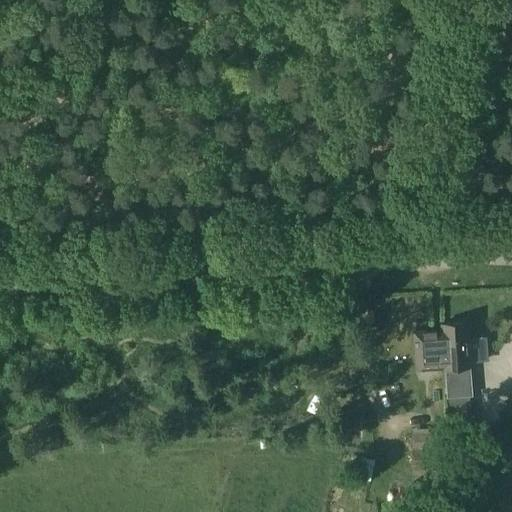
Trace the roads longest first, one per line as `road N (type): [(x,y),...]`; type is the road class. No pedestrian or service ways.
road 1 (tertiary): [(0,283),(415,255),(511,256)]
road 2 (track): [(0,169),(132,178),(511,174)]
road 3 (track): [(461,0),(415,255)]
